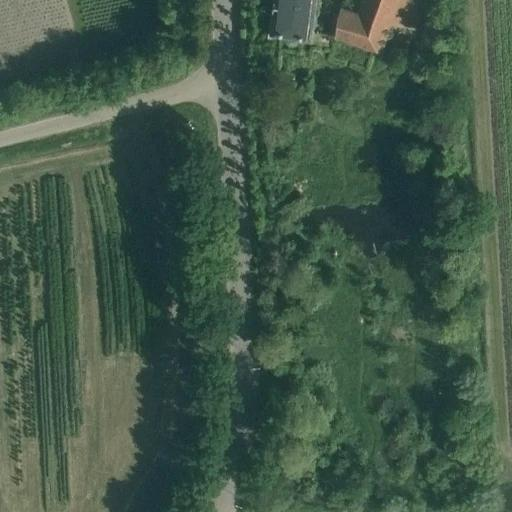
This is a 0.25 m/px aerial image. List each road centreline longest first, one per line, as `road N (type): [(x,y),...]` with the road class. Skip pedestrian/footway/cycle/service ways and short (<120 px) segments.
road 1 (tertiary): [(233,511),(248,450),(223,83)]
road 2 (unclassified): [(0,140),(223,83)]
